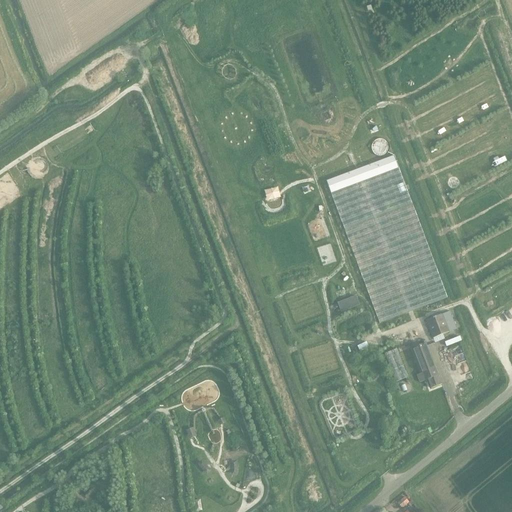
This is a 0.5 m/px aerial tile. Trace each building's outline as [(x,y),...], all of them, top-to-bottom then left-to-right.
[(391,149),(385,137),(372,144),(378,155),(391,149)] [(327,180),(379,323),(447,298),(394,155),(327,180)] [(356,297),(338,304),(342,313),(360,306),(356,297)] [(433,339),(449,332),(457,329),(450,311),(426,321),(433,339)] [(417,376),(420,383),(428,380),(431,389),(442,385),(426,344),(411,350),(420,374),(417,376)] [(407,377),(400,349),(388,351),(395,380),(407,377)]
